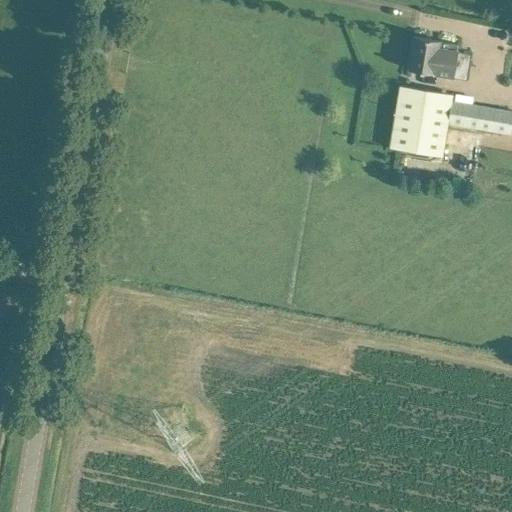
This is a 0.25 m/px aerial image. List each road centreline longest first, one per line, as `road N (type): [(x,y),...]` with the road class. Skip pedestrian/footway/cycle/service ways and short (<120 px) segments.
road 1 (tertiary): [(62,277),(109,0)]
road 2 (tertiary): [(24,511),(62,277)]
road 3 (unknown): [(347,0),(483,36),(490,90)]
